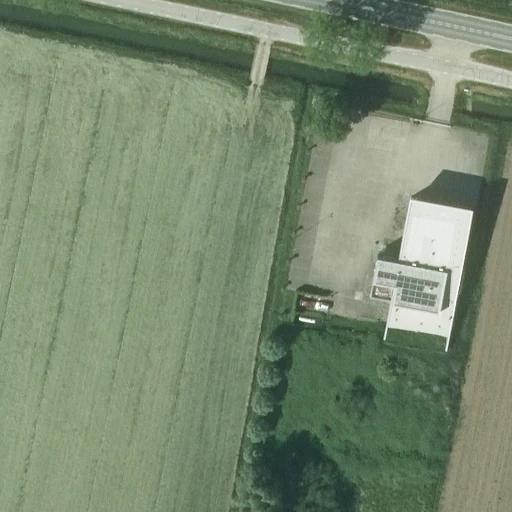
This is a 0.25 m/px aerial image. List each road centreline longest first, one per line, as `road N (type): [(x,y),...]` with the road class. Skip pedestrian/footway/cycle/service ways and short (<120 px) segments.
road 1 (unclassified): [(511,82),(124,0)]
road 2 (secondary): [(511,42),(316,0)]
